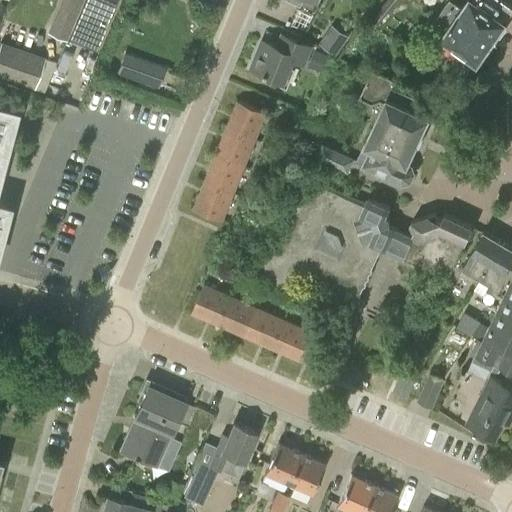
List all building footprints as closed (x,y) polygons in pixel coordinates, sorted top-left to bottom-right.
[(82,0),(60,0),(47,31),(66,39),(82,0)] [(84,0),(69,38),(96,49),(116,0),(84,0)] [(386,0),(371,19),(378,25),(398,0),(386,0)] [(469,0),(463,9),(451,0),(448,0),(436,17),(450,27),(442,39),(462,53),(461,58),(466,64),(472,65),(476,62),(477,63),(495,37),(500,36),(505,29),(504,24),(511,12),(511,6),(502,0),(469,0)] [(320,44),(336,56),(349,36),(333,25),(320,44)] [(251,68),(284,81),(292,61),(305,66),(313,45),(281,32),(276,45),(265,41),(262,48),(259,47),(251,68)] [(44,58),(0,43),(0,77),(34,89),(44,58)] [(308,67),(321,72),(328,55),(320,52),(314,50),(313,54),(308,67)] [(165,68),(124,53),(117,72),(158,86),(165,68)] [(407,163),(429,116),(412,108),(417,97),(393,86),(396,80),(372,69),(359,97),(372,103),(380,100),(385,102),(366,142),(356,160),(322,144),(315,158),(347,173),(353,161),(362,166),(363,165),(403,183),(410,180),(414,172),(412,165),(407,163)] [(238,100),(227,128),(256,140),(267,112),(238,100)] [(216,154),(245,167),(256,140),(227,128),(216,154)] [(205,181),(234,193),(245,167),(216,154),(205,181)] [(223,220),(234,193),(205,181),(193,208),(223,220)] [(392,253),(402,257),(412,235),(402,231),(398,229),(389,224),(390,222),(389,219),(388,217),(386,216),(390,207),(368,197),(366,202),(355,197),(320,181),(316,183),(310,196),(305,194),(279,250),(272,248),(266,250),(258,267),(261,274),(292,289),(298,274),(357,302),(375,261),(380,247),(392,253)] [(414,230),(412,235),(402,257),(448,279),(472,226),(445,213),(441,221),(437,219),(435,212),(412,221),(410,224),(412,229),(414,230)] [(463,266),(457,274),(469,281),(475,273),(481,277),(488,281),(489,281),(484,290),(495,296),(500,288),(499,287),(511,265),(511,247),(504,243),(484,231),(483,232),(463,266)] [(511,279),(476,355),(511,371),(511,279)] [(204,284),(191,312),(218,324),(231,296),(204,284)] [(245,336),(257,307),(231,296),(218,324),(245,336)] [(272,347),(284,319),(257,307),(245,336),(272,347)] [(464,312),(455,329),(470,337),(480,321),(464,312)] [(299,359),(311,331),(284,319),(272,347),(299,359)] [(429,351),(416,346),(408,364),(421,370),(429,351)] [(401,369),(392,391),(406,398),(416,375),(401,369)] [(429,373),(416,401),(432,408),(444,379),(429,373)] [(511,387),(492,377),(468,423),(495,437),(509,410),(511,412),(511,387)] [(184,400),(148,384),(134,415),(171,431),(176,421),(187,425),(195,407),(183,402),(184,400)] [(157,464),(171,431),(134,415),(120,449),(157,464)] [(217,443),(207,465),(217,469),(220,470),(227,454),(243,461),(256,432),(233,422),(227,435),(221,433),(217,443)] [(264,472),(287,483),(301,451),(278,441),(264,472)] [(324,462),(301,451),(287,483),(310,493),(324,462)] [(212,479),(203,475),(194,471),(182,496),(202,504),(212,479)] [(336,505),(352,511),(360,511),(373,483),(350,473),(336,505)] [(183,483),(168,478),(161,497),(177,503),(183,483)] [(360,511),(397,511),(398,511),(391,507),(397,494),(373,483),(366,499),(360,511)] [(289,496),(276,491),(270,506),(283,511),(289,496)] [(131,494),(129,502),(107,496),(102,511),(147,511),(151,499),(131,494)]
